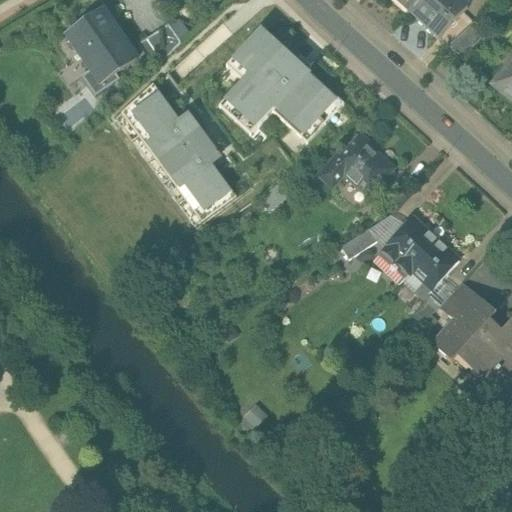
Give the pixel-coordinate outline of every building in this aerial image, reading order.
[(401,0),(412,10),(411,10),(412,11),(421,0),(401,0)] [(421,0),(412,11),(409,15),(410,16),(411,15),(424,27),(423,28),(425,29),(425,28),(438,40),(437,40),(439,42),(468,10),(466,8),(465,10),(454,0),(421,0)] [(126,46),(103,13),(68,38),(82,59),(87,56),(96,69),(91,72),(102,87),(116,77),(137,62),(126,46)] [(475,23),(451,46),(463,58),(486,35),(475,23)] [(169,25),(146,41),(162,63),(182,45),(169,25)] [(264,33),(236,63),(278,101),(305,71),(264,33)] [(511,68),(494,89),(511,104),(511,68)] [(102,87),(91,72),(82,79),(96,99),(120,82),(116,77),(102,87)] [(140,83),(109,111),(114,118),(148,93),(140,83)] [(206,169),(149,93),(148,93),(114,118),(146,162),(170,145),(194,178),(206,169)] [(194,178),(193,179),(219,214),(285,165),(259,129),(194,178)] [(303,136),(282,151),(296,171),(317,156),(303,136)] [(360,136),(340,158),(337,155),(317,178),(331,190),(343,177),(367,199),(392,171),(369,150),(371,147),(360,136)] [(194,178),(170,145),(146,162),(197,231),(219,214),(193,179),(194,178)] [(403,187),(387,204),(397,213),(413,196),(403,187)] [(413,221),(383,254),(409,277),(438,244),(413,221)] [(369,232),(341,250),(350,263),(378,245),(369,232)] [(438,244),(409,277),(409,278),(413,274),(433,292),(459,264),(438,244)] [(463,284),(440,310),(455,323),(477,298),(463,284)] [(488,378),(511,350),(511,322),(497,339),(485,329),(497,315),(477,298),(455,323),(433,348),(452,365),(462,354),(488,378)] [(430,299),(413,318),(423,328),(441,308),(430,299)] [(511,350),(488,378),(505,393),(500,399),(501,400),(511,387),(511,350)] [(258,407),(242,420),(251,431),(267,418),(258,407)]
